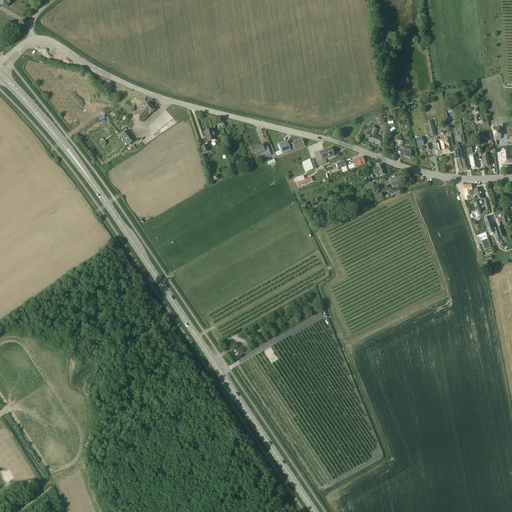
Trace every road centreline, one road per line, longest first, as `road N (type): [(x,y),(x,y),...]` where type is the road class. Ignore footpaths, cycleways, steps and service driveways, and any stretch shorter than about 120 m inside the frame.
road 1 (secondary): [(314,511),(64,145),(0,73)]
road 2 (unclassified): [(511,179),(423,175),(147,95),(53,43),(34,42)]
